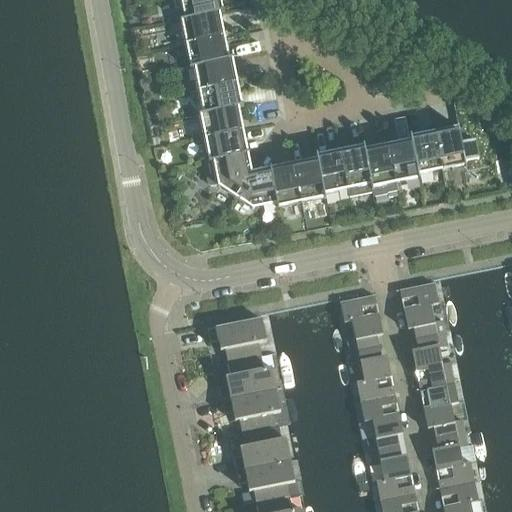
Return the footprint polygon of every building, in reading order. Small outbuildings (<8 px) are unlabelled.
[(181,22),(182,22),(220,14),(225,14),(225,12),(224,13),(221,0),(173,0),(175,10),(178,10),(181,22)] [(182,22),(187,45),(225,37),(220,14),(182,22)] [(190,70),(195,69),(195,67),(230,60),(225,37),(187,45),(191,68),(190,68),(190,70)] [(195,69),(200,91),(238,84),(233,61),(234,61),(234,59),(230,60),(195,67),(195,69)] [(200,91),(204,114),(204,116),(239,109),(244,108),(244,106),(242,107),(238,84),(200,91)] [(201,116),(206,139),(244,131),(239,109),(204,116),(204,114),(199,115),(200,117),(201,116)] [(458,129),(435,133),(442,172),(467,167),(468,172),(487,168),(479,127),(459,130),(459,127),(457,127),(458,129)] [(206,139),(210,162),(248,154),(244,131),(206,139)] [(410,137),(411,142),(418,176),(420,176),(442,172),(435,133),(412,138),(412,137),(410,137)] [(411,142),(388,146),(396,184),(419,180),(419,181),(421,181),(420,176),(418,176),(411,142)] [(364,147),(341,152),(348,190),(350,199),(374,194),(373,190),(372,191),(371,186),(372,186),(365,151),(365,146),(363,146),(364,147)] [(388,146),(365,151),(372,186),(371,186),(372,191),(373,190),(374,194),(375,198),(386,196),(386,194),(397,192),(396,184),(388,146)] [(316,156),(317,160),(324,195),(325,195),(348,190),(341,152),(318,157),(318,155),(316,156)] [(219,187),(236,198),(252,174),(249,156),(250,155),(250,154),(248,154),(210,162),(209,162),(209,164),(210,163),(212,176),(211,176),(210,177),(209,178),(208,180),(208,181),(208,182),(208,183),(209,184),(209,185),(210,186),(212,186),(213,187),(219,186),(219,187)] [(317,160),(294,165),(302,203),(325,199),(325,200),(326,200),(325,195),(324,195),(317,160)] [(294,165),(271,170),(278,204),(277,205),(278,208),(278,210),(279,209),(279,208),(302,203),(294,165)] [(252,174),(236,198),(253,210),(277,205),(278,204),(271,170),(271,168),(270,169),(270,170),(252,174)] [(414,330),(416,341),(445,335),(442,322),(434,324),(431,307),(439,305),(435,285),(400,292),(408,331),(414,330)] [(348,341),(351,354),(379,348),(377,338),(383,336),(375,297),(341,304),(345,324),(353,323),(356,340),(348,341)] [(226,351),(228,364),(262,357),(259,344),(267,343),(262,320),(208,331),(210,345),(219,343),(221,352),(226,351)] [(412,352),(420,391),(455,384),(451,365),(443,366),(439,349),(447,348),(445,335),(416,341),(418,351),(412,352)] [(357,384),(361,404),(395,397),(387,358),(381,359),(379,348),(351,354),(353,367),(361,365),(365,382),(357,384)] [(219,389),(222,402),(277,391),(272,369),(264,371),(262,357),(228,364),(231,377),(226,378),(228,387),(219,389)] [(434,429),(436,440),(465,434),(462,421),(454,423),(451,406),(459,404),(455,384),(420,391),(427,426),(428,431),(434,429)] [(240,421),(243,435),(276,428),(273,415),(281,413),(277,391),(222,402),(225,415),(233,413),(235,422),(240,421)] [(368,440),(371,453),(399,447),(397,437),(403,436),(395,397),(361,404),(365,423),(373,422),(376,439),(368,440)] [(234,460),(236,473),(291,462),(286,440),(279,441),(276,428),(243,435),(245,448),(241,449),(242,458),(234,460)] [(432,452),(440,490),(475,483),(471,464),(463,465),(459,448),(467,447),(465,434),(436,440),(438,450),(432,452)] [(377,483),(381,502),(415,496),(407,457),(402,458),(399,447),(371,453),(373,466),(381,464),(385,481),(377,483)] [(254,492),(257,505),(290,499),(287,485),(295,484),(291,462),(236,473),(239,486),(248,484),(249,493),(254,492)] [(475,483),(440,490),(444,511),(472,511),(471,505),(479,503),(475,483)] [(418,511),(415,496),(381,502),(382,511),(418,511)] [(300,511),(301,510),(293,511),(290,499),(257,505),(258,511),(300,511)]
